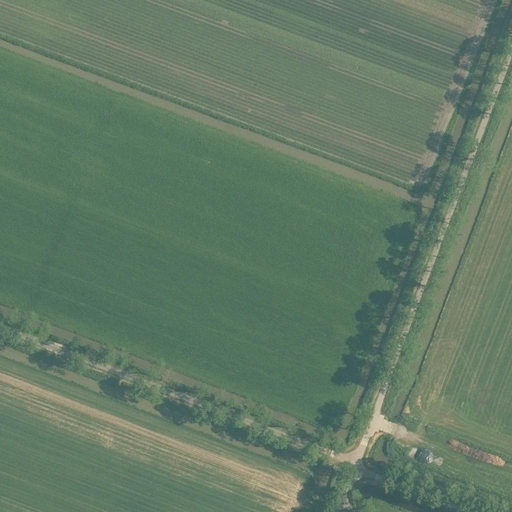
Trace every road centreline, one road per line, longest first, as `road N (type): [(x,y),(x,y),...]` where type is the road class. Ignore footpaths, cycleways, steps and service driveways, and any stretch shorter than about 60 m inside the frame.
road 1 (unclassified): [(353,465),(511,46)]
road 2 (unclassified): [(353,465),(0,326)]
road 3 (unclassified): [(469,511),(353,465)]
